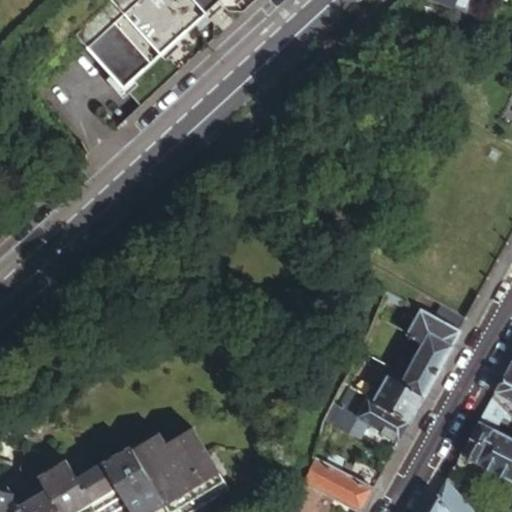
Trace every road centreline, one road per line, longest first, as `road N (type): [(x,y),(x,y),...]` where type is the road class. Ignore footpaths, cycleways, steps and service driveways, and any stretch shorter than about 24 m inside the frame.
road 1 (secondary): [(0,295),(322,0)]
road 2 (residential): [(390,511),(511,295)]
